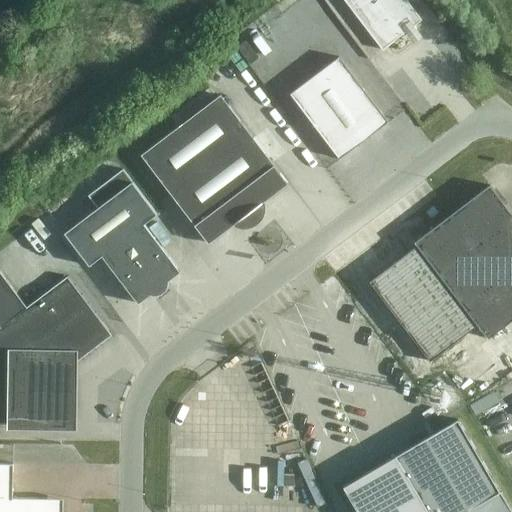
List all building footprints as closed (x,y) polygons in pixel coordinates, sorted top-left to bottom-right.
[(423,21),(406,0),(344,0),(383,50),(406,33),(409,37),(418,30),(415,26),(423,21)] [(238,48),(251,65),(259,58),(246,41),(238,48)] [(389,123),(340,57),(291,94),(340,160),(389,123)] [(178,125),(215,96),(210,88),(202,94),(172,117),(178,125)] [(221,95),(142,156),(210,244),(235,225),(244,227),(253,225),(260,220),(263,212),(263,204),(289,184),(221,95)] [(90,196),(99,208),(133,182),(124,170),(114,177),(114,178),(90,196)] [(65,234),(90,266),(90,267),(103,257),(139,305),(151,296),(155,296),(158,296),(162,295),(166,292),(168,289),(169,285),(170,282),(181,273),(145,225),(158,215),(133,182),(99,208),(65,234)] [(511,214),(490,186),(415,243),(418,246),(478,326),(489,339),(511,321),(511,214)] [(418,246),(370,282),(430,362),(478,326),(418,246)] [(0,328),(0,424),(65,425),(65,371),(112,335),(68,277),(27,308),(0,271),(0,327),(0,328)] [(511,511),(459,420),(396,457),(344,487),(358,511),(511,511)] [(63,511),(64,500),(14,499),(14,464),(0,464),(0,511),(63,511)]
